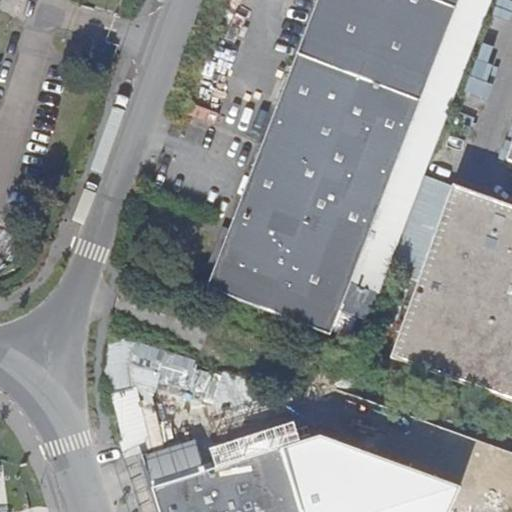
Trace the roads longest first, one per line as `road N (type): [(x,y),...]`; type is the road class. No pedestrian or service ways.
road 1 (unclassified): [(180,0),(44,374)]
road 2 (unclassified): [(44,374),(90,511)]
